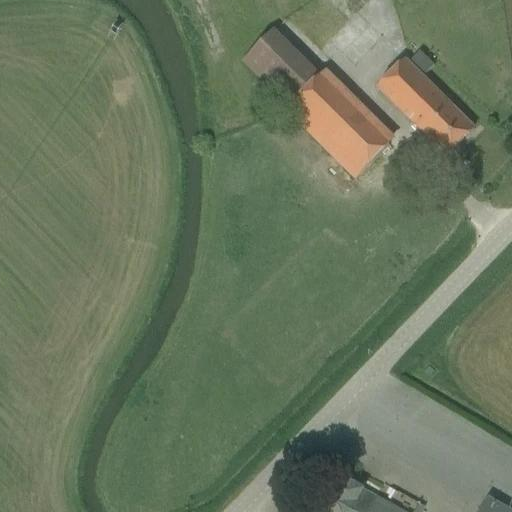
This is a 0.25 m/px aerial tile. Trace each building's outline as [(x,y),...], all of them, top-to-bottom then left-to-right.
[(321,76),(274,30),(241,63),(288,109),(285,111),(355,182),(396,140),(326,71),(321,76)] [(474,129),(447,102),(424,79),(434,67),(420,53),(408,64),(406,61),(377,90),(445,157),(474,129)] [(366,511),(375,498),(362,490),(341,479),(322,511),(366,511)] [(401,511),(375,498),(366,511),(401,511)] [(511,511),(488,499),(480,511),(511,511)]
